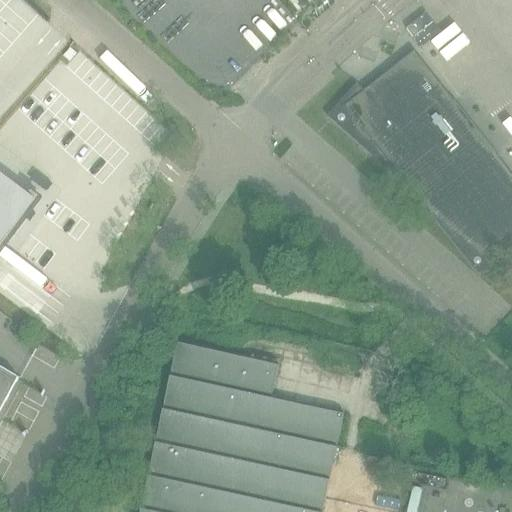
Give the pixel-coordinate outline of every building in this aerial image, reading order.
[(141,0),(210,85),(258,47),(220,0),(141,0)] [(511,175),(414,52),(364,92),(344,108),(359,127),(358,129),(357,130),(358,132),(359,133),(360,135),(362,135),(363,135),(365,134),(398,176),(410,189),(422,202),(428,208),(494,267),(511,252),(511,175)] [(0,254),(37,206),(28,199),(0,177),(0,254)] [(140,511),(322,511),(343,415),(271,400),(279,365),(221,353),(222,350),(217,349),(214,352),(178,343),(140,511)] [(0,420),(3,422),(23,385),(18,383),(19,381),(2,372),(0,370),(0,420)]
